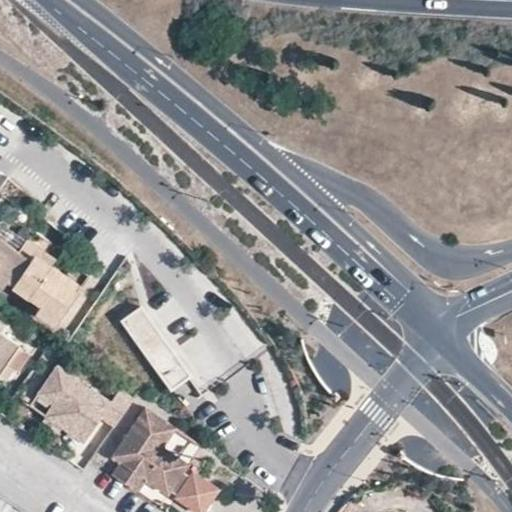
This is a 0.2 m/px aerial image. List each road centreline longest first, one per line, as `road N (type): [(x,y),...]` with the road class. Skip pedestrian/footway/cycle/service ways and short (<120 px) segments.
road 1 (primary): [(511,252),(461,260),(428,251),(362,198),(222,134)]
road 2 (primary): [(440,327),(222,134)]
road 3 (residential): [(440,327),(304,511)]
road 4 (primary): [(48,0),(156,78)]
